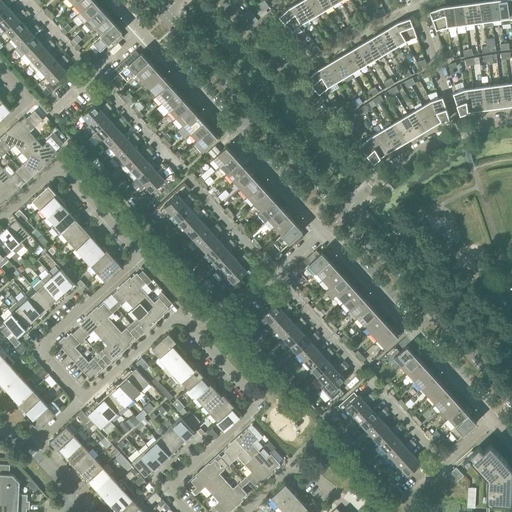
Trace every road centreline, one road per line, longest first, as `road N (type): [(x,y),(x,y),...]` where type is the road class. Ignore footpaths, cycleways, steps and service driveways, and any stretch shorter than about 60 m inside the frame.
road 1 (residential): [(77,403),(34,352),(139,255),(57,165),(0,217)]
road 2 (residential): [(185,511),(166,490),(257,406),(189,327),(165,323),(77,403)]
road 3 (residential): [(275,275),(93,76)]
road 4 (residential): [(445,464),(275,275)]
road 5 (residential): [(322,231),(493,419)]
road 6 (tertiary): [(511,400),(343,213)]
road 7 (residential): [(382,179),(219,0)]
road 8 (residential): [(351,511),(293,467),(242,511)]
road 9 (residential): [(461,130),(414,0)]
road 10 (tertiary): [(343,213),(250,111)]
road 11 (residential): [(230,130),(322,231)]
road 12 (tertiary): [(250,111),(160,12)]
road 13 (residential): [(142,30),(230,130)]
